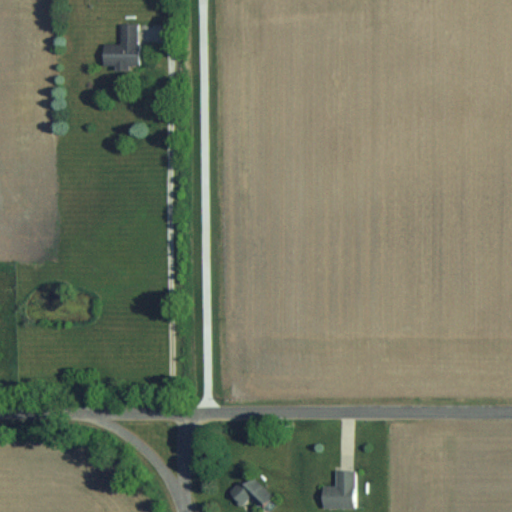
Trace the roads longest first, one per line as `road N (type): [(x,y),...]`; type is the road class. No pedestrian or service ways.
road 1 (residential): [(511,410),(73,410)]
road 2 (residential): [(73,410),(135,442),(171,485),(181,511)]
